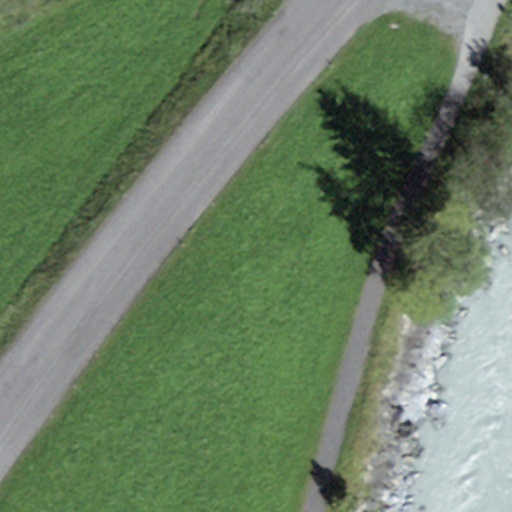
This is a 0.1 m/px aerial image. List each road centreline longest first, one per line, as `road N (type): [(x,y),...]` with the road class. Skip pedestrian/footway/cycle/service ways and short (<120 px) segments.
road 1 (track): [(312,511),(393,225),(490,0)]
road 2 (primary): [(341,0),(138,220),(0,415)]
